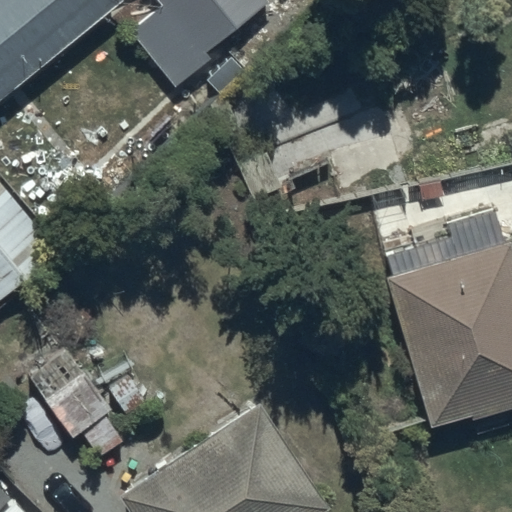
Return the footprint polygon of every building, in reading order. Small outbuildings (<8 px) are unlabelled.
[(0,0),(0,94),(116,0),(0,0)] [(270,4),(266,0),(156,0),(160,4),(128,29),(174,88),(210,60),(205,54),(270,4)] [(464,139),(433,46),(385,62),(416,155),(464,139)] [(395,135),(329,151),(347,233),(415,218),(413,209),(420,208),(414,183),(406,185),(395,135)] [(0,296),(53,253),(0,188),(0,296)] [(502,242),(488,204),(443,220),(447,232),(383,251),(390,275),(381,277),(428,428),(469,414),(471,421),(511,407),(511,251),(508,240),(502,242)] [(70,347),(27,377),(69,438),(77,432),(96,461),(124,442),(105,413),(112,409),(70,347)] [(255,404),(117,494),(129,511),(317,511),(324,508),(255,404)] [(22,511),(13,503),(2,511),(22,511)]
